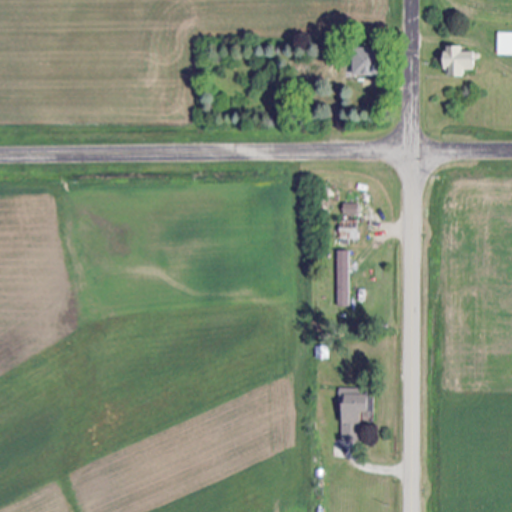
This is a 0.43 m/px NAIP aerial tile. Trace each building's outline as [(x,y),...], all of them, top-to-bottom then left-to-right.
[(511,32),(496,33),(496,55),(511,54),(511,32)] [(459,46),(440,47),(440,69),(445,69),(445,77),(463,76),(463,69),(476,68),(475,52),(459,53),(459,46)] [(350,74),(370,74),(369,47),(349,47),(350,74)] [(356,204),(342,204),(342,215),(356,216),(356,204)] [(336,306),(347,306),(347,251),(336,251),(336,306)] [(340,441),(360,441),(359,412),(364,412),(364,388),(339,389),(340,441)]
